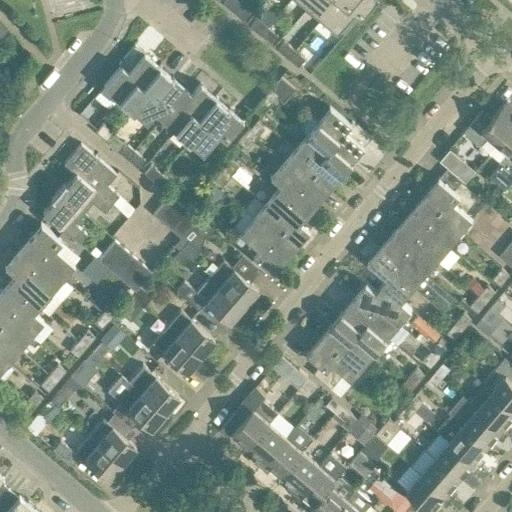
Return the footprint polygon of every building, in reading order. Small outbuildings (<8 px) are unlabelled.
[(233,9),(240,1),(238,0),(223,0),(223,1),(233,9)] [(348,0),(312,0),(309,5),(323,16),(336,0),(341,0),(346,3),(348,0)] [(353,9),(360,15),(372,0),(348,0),(346,3),(341,0),(336,0),(323,16),(337,28),(353,9)] [(243,18),(245,16),(250,10),(240,1),(233,9),(243,18)] [(260,32),(268,24),(257,16),(250,24),(260,32)] [(271,41),(273,39),(278,33),(268,24),(260,32),(271,41)] [(288,56),(295,48),(285,39),(278,47),(288,56)] [(142,83),(159,62),(135,42),(119,61),(121,63),(104,84),(118,96),(135,77),(142,83)] [(298,64),(299,63),(305,56),(295,48),(288,56),(298,64)] [(155,94),(173,74),(159,62),(142,83),(135,77),(118,96),(132,108),(149,88),(155,94)] [(161,116),(186,86),(173,74),(155,94),(149,88),(132,108),(146,120),(155,110),(161,116)] [(288,94),(294,87),(280,75),(274,82),(288,94)] [(198,114),(215,94),(201,81),(193,91),(186,86),(161,116),(175,127),(191,108),(198,114)] [(282,102),(288,94),(274,82),(267,89),(282,102)] [(212,125),(229,105),(215,94),(198,114),(191,108),(175,127),(188,139),(205,119),(212,125)] [(262,113),(270,103),(262,96),(254,106),(262,113)] [(491,152),(500,142),(511,127),(511,102),(507,98),(491,117),(482,109),(464,130),(491,152)] [(331,142),(351,159),(371,135),(352,118),(350,121),(330,104),(317,118),(337,135),(331,142)] [(205,119),(188,139),(203,151),(219,132),(226,138),(243,118),(229,105),(212,125),(205,119)] [(337,135),(317,118),(309,112),(298,126),(305,132),(325,149),(319,156),(339,173),(351,159),(331,142),(337,135)] [(255,137),(264,127),(256,120),(247,130),(255,137)] [(106,139),(108,137),(113,130),(103,122),(96,130),(106,139)] [(511,127),(500,142),(491,152),(502,161),(491,174),(506,187),(511,179),(511,127)] [(246,147),(255,137),(247,130),(238,140),(246,147)] [(149,131),(140,141),(147,146),(155,137),(149,131)] [(328,186),(339,173),(319,156),(325,149),(305,132),(294,146),(314,162),(308,170),(328,186)] [(128,157),(135,149),(124,140),(117,149),(128,157)] [(116,171),(96,154),(81,141),(64,161),(75,171),(112,201),(119,193),(107,182),(116,171)] [(316,200),(328,186),(308,170),(314,162),(294,146),(282,159),(302,176),(296,183),(316,200)] [(450,147),(440,159),(448,166),(453,170),(463,158),(450,147)] [(138,166),(140,163),(145,158),(135,149),(128,157),(138,166)] [(230,174),(239,164),(231,157),(222,167),(230,174)] [(304,214),(316,200),(296,183),(302,176),(282,159),(270,173),(280,182),(274,188),(304,214)] [(154,180),(161,172),(151,163),(144,171),(154,180)] [(221,184),(230,174),(222,167),(213,177),(221,184)] [(105,210),(112,201),(75,171),(66,182),(64,180),(58,188),(83,210),(92,200),(105,210)] [(164,189),(165,188),(171,181),(161,172),(154,180),(164,189)] [(466,210),(480,193),(462,178),(454,187),(440,175),(427,190),(447,207),(441,214),(461,231),(474,216),(466,210)] [(222,192),(211,182),(201,192),(208,198),(222,192)] [(75,221),(83,210),(58,188),(51,196),(53,198),(43,209),(79,240),(87,231),(75,221)] [(299,219),(304,214),(274,188),(263,202),(283,219),(277,226),(296,243),(309,228),(299,219)] [(449,245),(461,231),(441,214),(447,207),(427,190),(416,204),(436,221),(430,228),(449,245)] [(162,219),(179,200),(169,192),(153,211),(162,219)] [(171,227),(188,208),(179,200),(162,219),(171,227)] [(285,256),(296,243),(277,226),(283,219),(263,202),(251,216),(271,232),(265,239),(285,256)] [(437,258),(449,245),(430,228),(436,221),(416,204),(404,218),(424,235),(418,242),(437,258)] [(188,208),(171,227),(180,235),(181,235),(182,233),(190,224),(199,214),(197,216),(188,208)] [(199,214),(190,224),(204,236),(212,227),(199,214)] [(273,270),(285,256),(265,239),(271,232),(251,216),(239,230),(247,236),(241,243),(252,253),(273,270)] [(426,272),(437,258),(418,242),(424,235),(404,218),(392,231),(412,248),(406,255),(426,272)] [(63,236),(62,238),(41,221),(30,234),(50,252),(45,259),(63,275),(75,262),(77,259),(86,266),(95,254),(87,248),(83,253),(63,236)] [(414,286),(426,272),(406,255),(412,248),(392,231),(380,245),(400,262),(394,269),(414,286)] [(200,248),(188,238),(182,233),(181,235),(180,235),(175,242),(180,247),(187,254),(192,258),(200,248)] [(51,290),(63,275),(45,259),(50,252),(30,234),(17,249),(38,267),(32,274),(51,290)] [(511,237),(500,252),(511,262),(511,237)] [(107,265),(124,246),(115,238),(98,257),(107,265)] [(403,299),(414,286),(394,269),(400,262),(380,245),(369,259),(388,275),(382,282),(403,299)] [(117,272),(133,253),(124,246),(107,265),(117,272)] [(180,261),(187,254),(180,247),(173,255),(180,261)] [(39,304),(51,290),(32,274),(38,267),(17,249),(5,263),(14,272),(9,278),(39,304)] [(126,280),(142,261),(133,253),(117,272),(126,280)] [(258,286),(242,273),(224,257),(218,264),(211,259),(204,268),(210,273),(244,302),(258,286)] [(142,261),(126,280),(135,288),(151,269),(142,261)] [(501,284),(510,274),(502,266),(493,277),(501,284)] [(230,318),(244,302),(210,273),(196,289),(184,278),(176,288),(184,294),(199,307),(206,298),(230,318)] [(479,294),(487,301),(496,290),(488,283),(486,286),(473,275),(466,282),(476,291),(479,294)] [(34,311),(39,304),(9,278),(0,288),(0,292),(19,309),(14,315),(33,331),(44,319),(34,311)] [(403,299),(382,282),(377,288),(367,280),(354,295),(374,312),(380,305),(400,322),(413,307),(403,299)] [(146,287),(137,297),(144,304),(153,294),(146,287)] [(21,345),(33,331),(14,315),(19,309),(0,292),(0,317),(7,323),(2,329),(21,345)] [(479,311),(487,301),(479,294),(470,304),(479,311)] [(388,336),(400,322),(380,305),(374,312),(354,295),(343,309),(363,326),(369,319),(388,336)] [(498,313),(506,303),(498,297),(490,306),(498,313)] [(110,317),(119,307),(111,300),(102,310),(110,317)] [(490,322),(498,313),(490,306),(482,316),(490,322)] [(215,337),(199,324),(181,307),(167,323),(201,353),(215,337)] [(377,349),(388,336),(369,319),(363,326),(343,309),(331,322),(351,339),(357,332),(377,349)] [(102,327),(110,317),(102,310),(94,320),(102,327)] [(464,328),(472,318),(464,311),(456,321),(464,328)] [(441,332),(420,313),(413,320),(434,339),(441,332)] [(0,351),(9,359),(21,345),(2,329),(7,323),(0,317),(0,351)] [(455,338),(464,328),(456,321),(447,331),(455,338)] [(365,363),(377,349),(357,332),(351,339),(331,322),(319,336),(339,353),(345,346),(365,363)] [(187,369),(201,353),(167,323),(153,340),(187,369)] [(87,344),(95,334),(87,327),(79,338),(87,344)] [(353,377),(365,363),(345,346),(339,353),(319,336),(308,350),(321,362),(314,371),(332,387),(346,371),(353,377)] [(78,355),(87,344),(79,338),(70,348),(78,355)] [(93,347),(101,354),(109,344),(101,338),(93,347)] [(440,356),(449,346),(440,339),(432,349),(440,356)] [(93,364),(101,354),(93,347),(85,357),(93,364)] [(431,366),(440,356),(432,349),(423,359),(431,366)] [(0,368),(9,359),(0,351),(0,368)] [(511,360),(506,355),(483,381),(485,383),(511,406),(511,360)] [(49,372),(57,379),(66,368),(58,361),(49,372)] [(443,376),(451,367),(444,361),(436,370),(443,376)] [(417,383),(425,373),(417,366),(409,376),(417,383)] [(303,383),(309,376),(299,368),(294,375),(303,383)] [(435,385),(443,376),(436,370),(428,379),(435,385)] [(49,389),(57,379),(49,372),(41,382),(49,389)] [(179,393),(164,380),(155,373),(141,389),(165,409),(179,393)] [(309,376),(303,383),(312,390),(318,383),(309,376)] [(408,393),(417,383),(409,376),(400,386),(408,393)] [(141,389),(131,381),(118,396),(151,425),(165,409),(141,389)] [(508,421),(511,416),(511,406),(485,383),(471,399),(508,431),(511,427),(511,423),(508,421)] [(271,420),(280,410),(263,397),(267,393),(256,384),(236,409),(245,416),(233,430),(250,445),(271,420)] [(43,395),(35,388),(26,398),(35,405),(43,395)] [(50,397),(52,399),(57,404),(66,395),(59,388),(50,397)] [(508,431),(471,399),(463,393),(449,409),(452,411),(489,443),(498,433),(500,435),(505,435),(508,431)] [(408,403),(415,409),(423,400),(416,394),(408,403)] [(336,410),(342,403),(332,396),(327,403),(336,410)] [(26,416),(35,405),(26,398),(18,408),(26,416)] [(61,408),(57,404),(52,399),(46,406),(55,414),(61,408)] [(342,403),(336,410),(333,414),(342,422),(349,428),(354,423),(359,418),(342,403)] [(401,425),(415,409),(408,403),(394,419),(401,425)] [(354,423),(371,437),(375,432),(381,425),(364,411),(359,418),(354,423)] [(480,453),(489,443),(452,411),(438,428),(450,438),(480,464),(484,460),(483,456),(480,453)] [(401,425),(394,419),(390,415),(381,425),(375,432),(385,440),(385,439),(388,441),(401,425)] [(136,444),(112,423),(103,416),(90,432),(122,460),(136,444)] [(287,434),(271,420),(250,445),(260,454),(258,456),(258,461),(262,464),(287,434)] [(304,448),(313,438),(314,436),(297,422),(287,434),(262,464),(266,468),(270,467),(272,464),(283,473),(304,448)] [(108,476),(122,460),(90,432),(74,450),(60,438),(53,447),(72,463),(79,455),(83,458),(85,456),(108,476)] [(379,447),(385,440),(375,432),(371,437),(370,439),(379,447)] [(461,476),(436,455),(417,438),(413,443),(421,450),(411,462),(422,471),(452,497),(456,493),(455,488),(452,486),(461,476)] [(477,468),(480,464),(450,438),(436,455),(461,476),(470,466),(472,468),(477,468)] [(295,492),(320,462),(304,448),(283,473),(293,482),(290,484),(291,489),(295,492)] [(370,457),(361,449),(355,456),(364,464),(370,457)] [(310,507),(339,474),(347,464),(331,451),(321,463),(320,462),(295,492),(299,496),(303,495),(305,492),(315,501),(310,507)] [(0,497),(9,486),(0,479),(4,474),(0,470),(0,497)] [(449,501),(452,497),(422,471),(407,488),(432,509),(441,499),(444,501),(449,501)] [(379,494),(390,481),(381,473),(370,486),(379,494)] [(334,511),(348,496),(355,488),(354,484),(342,474),(339,474),(310,507),(315,511),(334,511)] [(390,481),(379,494),(395,508),(406,495),(390,481)] [(0,511),(30,511),(35,506),(19,493),(18,494),(9,486),(0,497),(0,511)] [(362,511),(364,510),(348,496),(334,511),(362,511)] [(412,511),(419,511),(422,509),(414,501),(408,508),(412,511)] [(381,511),(371,503),(364,510),(362,511),(381,511)]
